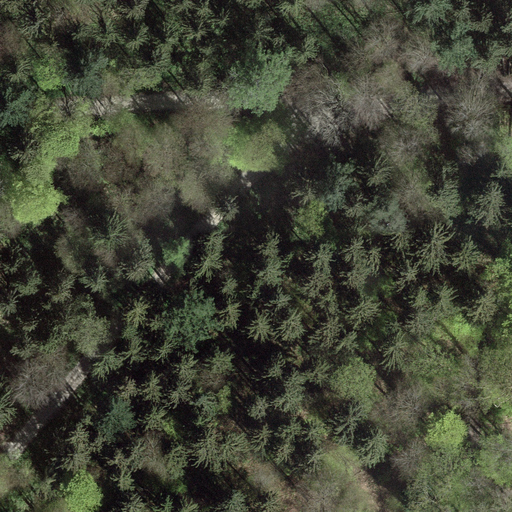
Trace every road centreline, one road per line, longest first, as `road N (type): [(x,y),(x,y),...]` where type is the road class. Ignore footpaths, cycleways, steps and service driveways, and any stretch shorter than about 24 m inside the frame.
road 1 (track): [(511,87),(373,103),(333,114),(279,147),(0,471)]
road 2 (track): [(0,105),(373,103)]
road 3 (track): [(488,511),(470,425),(474,365),(511,295)]
